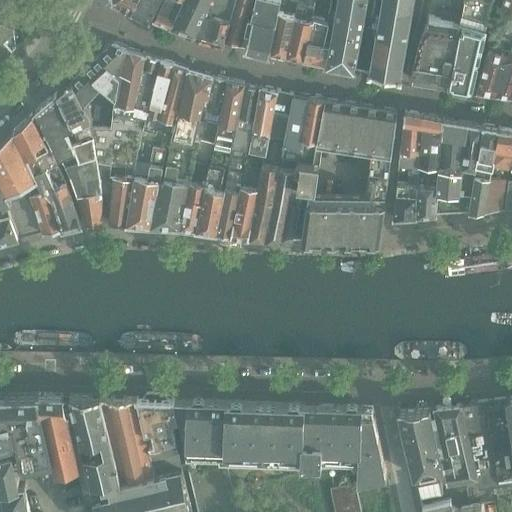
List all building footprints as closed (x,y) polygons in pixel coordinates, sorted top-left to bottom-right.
[(113,0),(131,8),(135,0),(113,0)] [(135,0),(131,8),(151,18),(160,0),(135,0)] [(172,25),(173,26),(185,0),(163,0),(155,19),(172,25)] [(185,0),(173,26),(195,33),(209,0),(185,0)] [(209,0),(195,33),(224,41),(239,45),(252,0),(209,0)] [(282,0),(252,0),(239,45),(270,51),(280,8),(282,0)] [(337,0),(330,44),(326,63),(326,64),(356,69),(356,67),(369,69),(369,68),(371,68),(378,26),(382,0),(337,0)] [(369,68),(369,69),(369,71),(372,72),(372,71),(399,76),(402,77),(403,74),(404,68),(409,53),(406,51),(407,42),(414,0),(382,0),(378,26),(371,68),(369,68)] [(449,80),(448,83),(448,84),(450,84),(472,89),(487,26),(492,0),(464,0),(462,16),(449,80)] [(511,0),(505,0),(503,4),(491,42),(488,51),(479,89),(496,92),(511,48),(511,45),(499,41),(510,9),(511,9),(511,0)] [(295,12),(280,8),(270,51),(285,55),(295,12)] [(295,12),(285,55),(303,58),(313,17),(295,12)] [(431,80),(448,83),(449,80),(462,16),(460,16),(459,20),(430,15),(428,14),(419,40),(410,78),(412,78),(412,77),(429,80),(431,80)] [(314,15),(313,17),(303,58),(319,62),(324,43),(330,19),(314,15)] [(0,46),(7,55),(24,40),(23,28),(0,17),(0,46)] [(112,42),(73,79),(84,102),(85,101),(101,84),(114,94),(115,66),(113,64),(123,44),(117,41),(117,42),(113,43),(112,42)] [(319,62),(326,63),(330,44),(324,43),(319,62)] [(112,129),(94,128),(95,135),(99,162),(111,164),(112,156),(116,156),(131,145),(140,147),(143,129),(146,116),(132,113),(146,53),(143,52),(130,48),(123,44),(113,64),(115,66),(114,94),(116,96),(114,109),(112,129)] [(511,48),(496,92),(511,94),(511,93),(511,48)] [(146,53),(132,113),(146,116),(147,117),(149,112),(161,58),(146,53)] [(146,116),(143,129),(157,132),(158,128),(159,129),(163,109),(172,61),(161,58),(149,112),(147,117),(146,116)] [(163,109),(159,129),(166,130),(166,128),(173,129),(189,67),(175,62),(172,61),(163,109)] [(173,129),(172,136),(194,141),(199,121),(202,107),(207,108),(214,74),(189,67),(173,129)] [(202,107),(199,121),(205,122),(201,138),(215,141),(228,78),(214,74),(207,108),(202,107)] [(67,84),(58,92),(74,127),(80,141),(95,135),(94,128),(91,109),(85,101),(84,102),(73,79),(72,79),(71,80),(70,78),(66,82),(67,84)] [(215,141),(211,165),(229,167),(246,82),(228,78),(215,141)] [(229,167),(228,168),(246,171),(247,163),(250,149),(262,85),(246,82),(229,167)] [(262,85),(250,149),(266,152),(278,88),(262,85)] [(266,152),(265,160),(281,163),(295,92),(278,88),(266,152)] [(58,92),(36,111),(65,166),(78,161),(72,143),(66,131),(74,127),(58,92)] [(295,92),(281,163),(297,166),(298,158),(301,144),(310,95),(295,92)] [(301,144),(298,158),(314,160),(317,143),(317,139),(318,138),(325,97),(310,95),(301,144)] [(308,197),(302,238),(302,239),(380,240),(382,224),(384,216),(385,209),(386,195),(388,185),(392,153),(398,109),(325,97),(318,138),(317,139),(317,143),(373,150),(368,183),(368,187),(367,193),(308,193),(308,197)] [(415,166),(419,166),(424,113),(405,109),(400,160),(415,161),(415,166)] [(424,113),(419,166),(419,170),(440,171),(441,165),(438,164),(439,151),(442,116),(424,113)] [(33,114),(14,130),(27,154),(48,143),(47,141),(44,136),(33,114)] [(476,166),(478,157),(483,123),(442,116),(439,151),(462,154),(461,163),(476,166)] [(478,157),(493,159),(494,160),(500,126),(483,123),(478,157)] [(490,175),(505,176),(506,164),(511,164),(511,128),(500,126),(494,160),(493,159),(490,175)] [(0,182),(10,201),(30,192),(43,187),(37,177),(39,176),(38,174),(27,154),(14,130),(0,142),(0,182)] [(78,161),(65,166),(77,196),(104,191),(113,192),(115,177),(110,177),(111,164),(99,162),(95,135),(80,141),(72,143),(78,161)] [(159,180),(151,224),(179,226),(189,181),(193,174),(200,142),(194,141),(172,136),(170,145),(170,149),(164,181),(160,180),(159,180)] [(37,177),(43,187),(47,185),(63,227),(82,222),(66,181),(57,163),(49,146),(48,143),(27,154),(38,174),(39,176),(37,177)] [(112,156),(111,164),(126,166),(125,179),(115,177),(113,192),(111,222),(128,223),(136,175),(135,175),(139,152),(140,147),(131,145),(116,156),(112,156)] [(136,175),(128,223),(151,224),(159,180),(160,180),(166,149),(154,146),(148,178),(136,175)] [(462,154),(439,151),(438,164),(441,165),(440,171),(436,212),(468,210),(476,166),(461,163),(462,154)] [(478,157),(476,166),(468,210),(485,210),(490,175),(493,159),(478,157)] [(297,166),(296,167),(301,168),(298,185),(309,186),(317,187),(320,161),(314,160),(298,158),(297,166)] [(264,166),(251,235),(282,238),(290,201),(293,184),(296,167),(297,166),(281,163),(265,160),(264,166)] [(246,171),(234,233),(249,235),(251,235),(264,166),(247,163),(246,171)] [(207,185),(198,228),(216,230),(228,168),(229,167),(211,165),(207,185)] [(228,168),(216,230),(217,231),(220,231),(232,233),(234,233),(246,171),(228,168)] [(440,171),(419,170),(418,181),(416,213),(436,212),(440,171)] [(511,176),(505,176),(490,175),(485,210),(505,207),(511,206),(511,176)] [(416,213),(418,181),(398,180),(394,211),(394,215),(416,213)] [(189,181),(179,226),(180,226),(198,228),(207,185),(189,181)] [(0,205),(6,203),(10,201),(0,182),(0,205)] [(30,192),(44,231),(63,227),(47,185),(43,187),(30,192)] [(104,191),(77,196),(88,222),(102,222),(104,191)] [(44,231),(30,192),(10,201),(6,203),(19,237),(44,231)] [(290,201),(282,238),(294,239),(301,203),(290,201)] [(0,205),(0,242),(19,237),(6,203),(0,205)] [(15,349),(83,349),(83,330),(15,330),(15,349)] [(119,352),(187,352),(187,332),(118,332),(119,352)] [(138,397),(148,442),(177,436),(173,422),(179,420),(174,399),(168,399),(166,394),(148,393),(146,397),(138,397)] [(54,458),(39,394),(8,395),(24,465),(54,458)] [(69,474),(68,470),(81,467),(63,395),(39,394),(54,458),(57,473),(60,472),(61,476),(69,474)] [(121,473),(101,395),(101,394),(93,394),(93,395),(71,394),(71,395),(70,395),(82,444),(103,439),(106,450),(85,455),(92,485),(102,482),(104,487),(110,486),(112,492),(95,497),(98,511),(190,511),(194,511),(183,465),(180,450),(177,438),(177,436),(148,442),(150,452),(153,465),(121,473)] [(0,395),(0,476),(3,488),(21,484),(17,467),(24,465),(8,395),(0,395)] [(138,397),(139,396),(135,396),(135,397),(105,396),(105,395),(101,395),(121,473),(153,465),(150,452),(148,442),(138,397)] [(511,424),(508,397),(463,404),(477,476),(480,487),(511,482),(511,424)] [(360,455),(359,480),(388,474),(373,405),(177,399),(188,450),(228,451),(302,453),(302,459),(323,460),(324,454),(360,455)] [(462,404),(437,407),(447,455),(442,456),(445,469),(447,482),(477,476),(463,404),(462,404)] [(431,407),(400,409),(415,476),(416,476),(445,469),(442,456),(447,455),(437,407),(436,407),(432,407),(431,407)] [(189,466),(199,511),(234,511),(239,511),(226,457),(189,466)] [(395,511),(388,476),(346,485),(351,511),(395,511)] [(270,481),(254,484),(259,509),(260,509),(291,502),(286,477),(270,481)] [(443,492),(440,478),(417,483),(420,497),(443,492)] [(7,511),(30,511),(28,500),(27,494),(26,483),(21,484),(3,488),(3,491),(5,499),(7,511)] [(452,498),(422,505),(423,511),(484,511),(483,503),(455,508),(452,498)]
